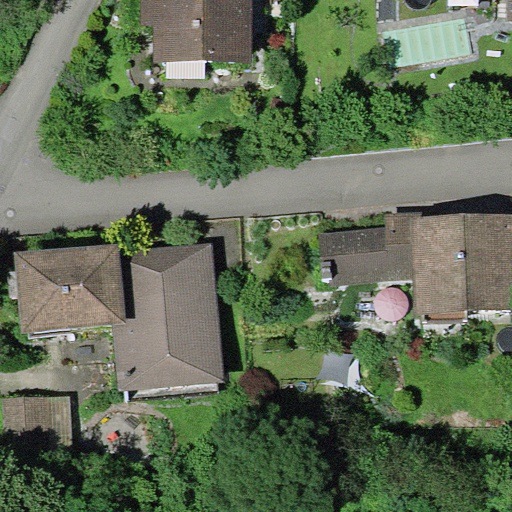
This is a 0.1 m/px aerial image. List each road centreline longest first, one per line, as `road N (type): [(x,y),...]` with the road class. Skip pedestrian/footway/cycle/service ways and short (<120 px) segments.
road 1 (residential): [(0,196),(61,201),(511,169)]
road 2 (residential): [(0,175),(75,0)]
